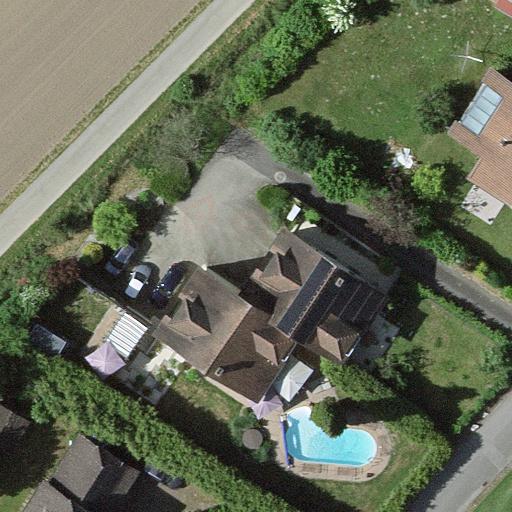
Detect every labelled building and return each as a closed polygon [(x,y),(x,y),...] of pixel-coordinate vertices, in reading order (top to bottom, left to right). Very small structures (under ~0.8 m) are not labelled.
[(511,0),(494,0),(488,10),(511,25),(511,0)] [(511,86),(481,68),(438,139),(473,161),(461,182),(511,212),(511,86)] [(338,266),(278,229),(234,298),(293,335),(336,361),(380,292),(338,266)] [(293,335),(234,298),(187,269),(143,338),(250,404),(293,335)] [(22,423),(0,411),(0,455),(4,458),(22,423)] [(108,511),(129,476),(68,441),(43,486),(35,482),(16,511),(108,511)]
